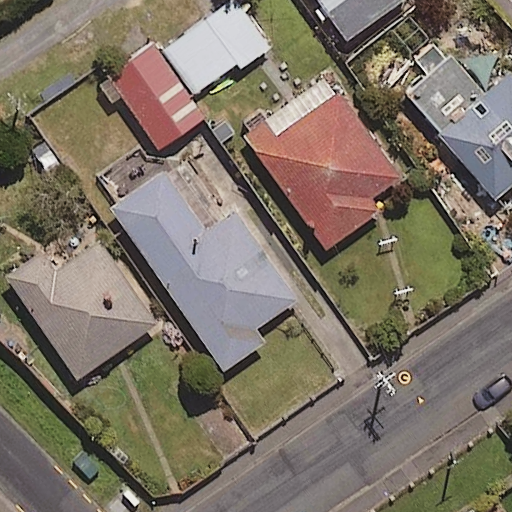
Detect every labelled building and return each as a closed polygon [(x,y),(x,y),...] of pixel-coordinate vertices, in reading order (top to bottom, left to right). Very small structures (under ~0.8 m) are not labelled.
[(231,0),(161,51),(189,96),(234,64),(238,70),(269,48),(234,0),(231,0)] [(314,0),(345,41),(400,0),(314,0)] [(413,57),(428,75),(407,93),(463,161),(435,185),(475,232),(506,206),(499,198),(511,186),(511,71),(510,69),(483,92),(436,37),(413,57)] [(189,96),(161,51),(156,43),(107,78),(159,149),(204,117),(189,96)] [(399,176),(333,87),(251,148),(326,249),(378,210),(369,199),(399,176)] [(224,219),(182,158),(110,206),(223,370),(263,342),(254,328),(296,299),(236,210),(224,219)] [(157,323),(101,240),(71,261),(58,241),(6,277),(76,379),(157,323)]
